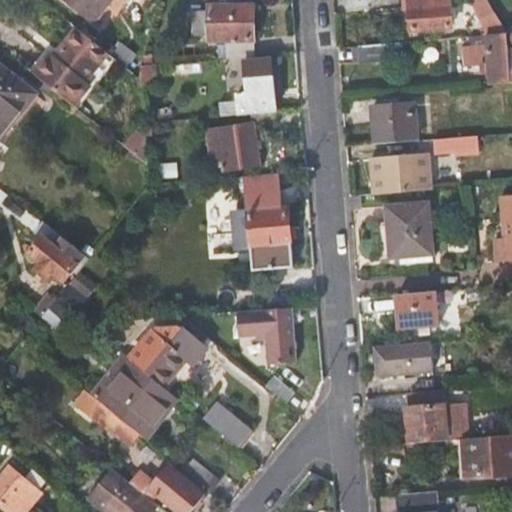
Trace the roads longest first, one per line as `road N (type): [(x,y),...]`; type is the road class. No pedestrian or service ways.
road 1 (residential): [(313,0),(349,425)]
road 2 (residential): [(246,511),(298,449),(349,425)]
